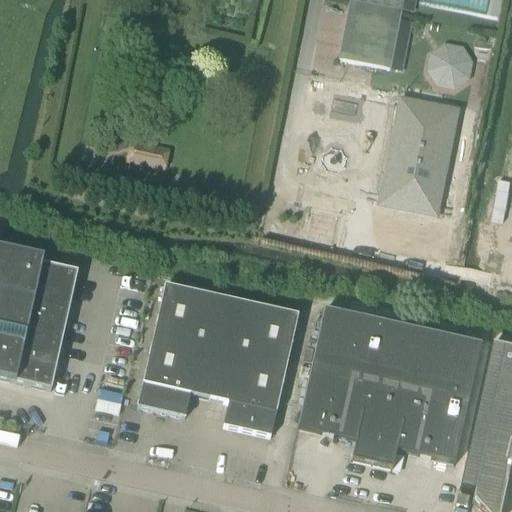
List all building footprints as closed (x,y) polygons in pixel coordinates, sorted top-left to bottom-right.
[(403,0),(349,0),(337,62),(389,72),(403,0)] [(442,93),(476,74),(456,41),(423,60),(442,93)] [(397,108),(332,96),(328,120),(399,133),(393,166),(385,205),(431,214),(450,117),(397,107),(397,108)] [(167,155),(128,147),(124,167),(163,175),(167,155)] [(454,234),(311,206),(305,234),(448,263),(454,234)] [(53,376),(57,357),(75,276),(40,268),(41,264),(0,254),(0,382),(26,389),(23,391),(48,400),(57,374),(53,376)] [(208,403),(228,304),(163,290),(136,411),(183,422),(188,398),(208,403)] [(296,320),(228,304),(208,403),(227,407),(221,430),(269,441),(296,320)] [(395,454),(429,462),(454,467),(481,348),(322,313),(296,432),(354,445),(350,464),(391,474),(395,454)] [(511,355),(489,350),(484,372),(511,378),(511,355)] [(511,378),(484,372),(480,393),(511,400),(511,378)] [(511,400),(480,393),(475,415),(511,422),(511,400)] [(511,422),(475,415),(470,436),(511,445),(511,422)] [(511,451),(511,445),(470,436),(465,457),(509,466),(511,451)] [(509,466),(465,457),(461,478),(504,488),(509,466)] [(498,511),(504,488),(461,478),(457,494),(472,498),(470,505),(476,511),(498,511)] [(455,507),(457,508),(466,510),(468,499),(457,497),(455,507)]
